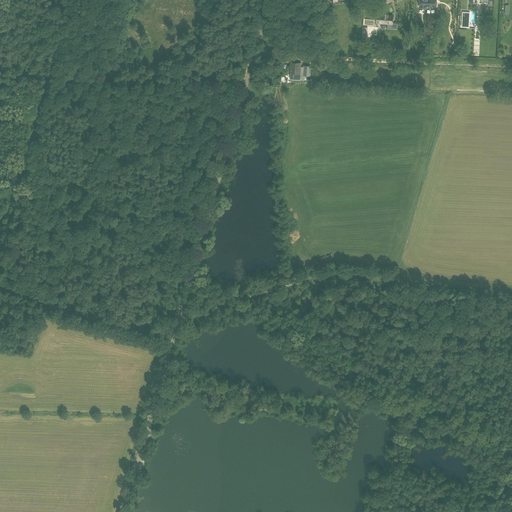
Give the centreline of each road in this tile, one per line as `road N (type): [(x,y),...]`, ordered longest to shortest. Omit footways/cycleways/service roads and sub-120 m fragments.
road 1 (track): [(177,321),(290,283),(378,276),(370,301),(349,324),(376,370),(503,320),(492,307),(511,302)]
road 2 (unclassified): [(120,511),(254,52)]
road 3 (track): [(492,307),(429,328),(380,300),(378,282)]
